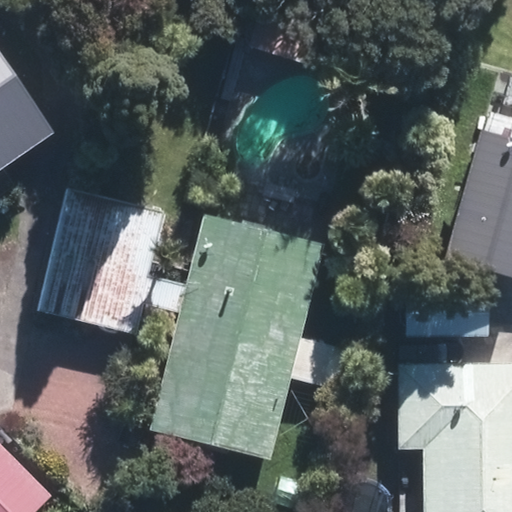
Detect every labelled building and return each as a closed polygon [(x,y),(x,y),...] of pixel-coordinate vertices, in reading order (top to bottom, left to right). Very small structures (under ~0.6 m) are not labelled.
[(0,169),(59,129),(0,39),(0,169)] [(511,119),(487,113),(449,250),(511,266),(511,119)] [(144,331),(172,208),(75,186),(45,308),(135,329),(144,331)] [(325,380),(336,338),(306,332),(324,263),(331,239),(213,209),(160,420),(160,423),(276,453),(277,450),(296,372),(325,380)] [(410,337),(487,337),(488,337),(488,291),(411,289),(410,337)] [(511,511),(511,363),(488,363),(402,366),(404,449),(423,448),(425,511),(511,511)] [(0,511),(37,511),(55,495),(0,437),(0,511)]
